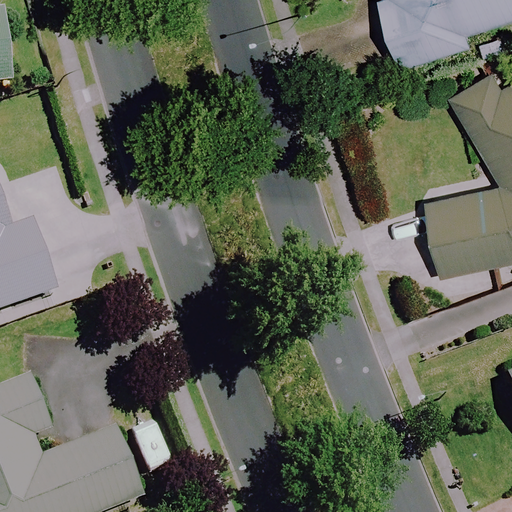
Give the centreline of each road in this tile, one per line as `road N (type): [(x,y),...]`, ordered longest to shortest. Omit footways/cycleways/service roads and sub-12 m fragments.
road 1 (tertiary): [(266,511),(241,456),(104,0)]
road 2 (tertiary): [(231,0),(390,511)]
